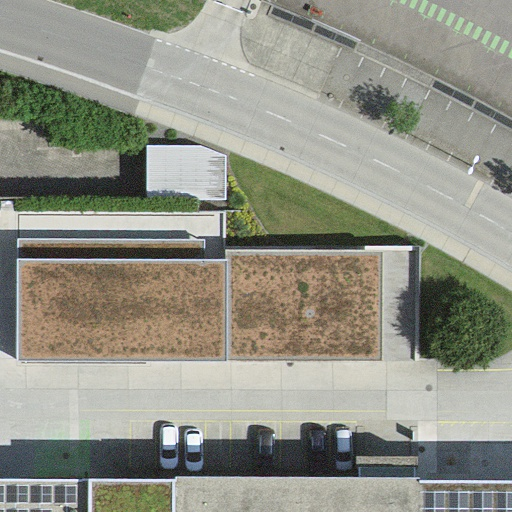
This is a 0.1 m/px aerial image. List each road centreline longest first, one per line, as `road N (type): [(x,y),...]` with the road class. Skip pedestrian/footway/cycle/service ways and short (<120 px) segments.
road 1 (unclassified): [(0,17),(298,124),(511,231)]
road 2 (unknown): [(511,374),(335,386),(192,382),(0,403)]
